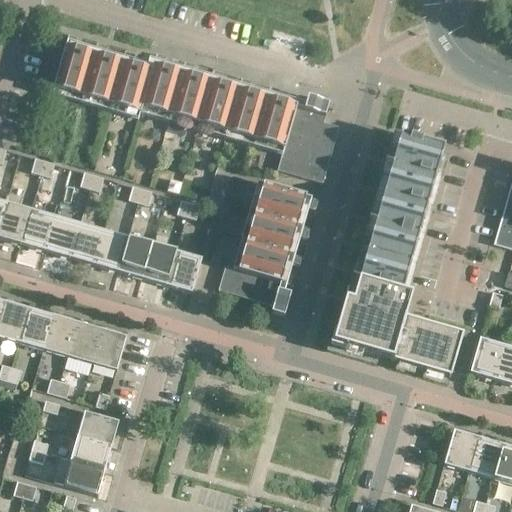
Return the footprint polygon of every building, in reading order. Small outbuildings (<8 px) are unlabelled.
[(77,40),(68,38),(52,92),(139,117),(141,112),(282,152),(276,173),(321,186),(338,130),(322,125),(328,106),(297,97),(295,104),(277,98),(279,92),(269,89),(267,96),(248,90),(250,84),(240,81),(238,88),(219,82),(221,76),(212,73),(210,79),(192,74),(193,67),(184,64),(182,71),(163,66),(165,59),(155,56),(153,63),(148,62),(146,67),(132,63),(134,57),(125,54),(123,61),(104,55),(106,49),(96,46),(94,52),(76,47),(77,40)] [(407,298),(441,177),(442,177),(447,159),(441,157),(443,150),(399,138),(366,253),(359,251),(331,347),(392,364),(392,363),(450,379),(462,336),(405,319),(411,299),(407,298)] [(44,164),(34,162),(30,176),(40,179),(44,164)] [(54,167),(44,164),(40,179),(50,181),(54,167)] [(93,179),(83,176),(79,190),(89,193),(93,179)] [(103,181),(93,179),(89,193),(99,196),(103,181)] [(511,179),(510,189),(495,240),(493,248),(511,253),(511,179)] [(262,187),(254,216),(237,273),(224,269),(217,293),(272,309),(270,315),(283,319),(292,288),(286,286),(291,267),(298,269),(300,260),(294,258),(299,239),(306,241),(309,231),(302,229),(307,211),(314,212),(317,203),(262,187)] [(141,193),(132,190),(128,204),(137,207),(141,193)] [(151,195),(141,193),(137,207),(147,209),(151,195)] [(190,206),(180,204),(176,218),(186,220),(190,206)] [(30,213),(6,206),(0,226),(0,241),(20,247),(30,213)] [(199,209),(190,206),(186,220),(195,223),(199,209)] [(55,220),(30,213),(20,247),(45,254),(55,220)] [(79,227),(55,220),(45,254),(69,261),(79,227)] [(219,224),(216,236),(226,239),(230,227),(219,224)] [(103,234),(79,227),(69,261),(93,268),(103,234)] [(127,241),(103,234),(93,268),(117,275),(127,241)] [(152,248),(127,241),(117,275),(142,282),(152,248)] [(176,255),(152,248),(142,282),(166,289),(176,255)] [(213,253),(210,264),(219,267),(222,256),(213,253)] [(201,262),(176,255),(166,289),(191,296),(201,262)] [(511,277),(507,276),(503,290),(511,292),(511,277)] [(492,295),(488,309),(498,312),(502,298),(492,295)] [(28,312),(4,305),(0,316),(0,340),(18,346),(28,312)] [(52,319),(28,312),(18,346),(42,353),(52,319)] [(76,326),(52,319),(42,353),(66,360),(76,326)] [(100,333),(76,326),(66,360),(90,367),(100,333)] [(125,340),(100,333),(90,367),(115,374),(125,340)] [(503,348),(479,341),(469,376),(493,383),(503,348)] [(511,350),(503,348),(493,383),(511,388),(511,350)] [(0,371),(0,382),(7,385),(11,371),(1,368),(0,371)] [(20,373),(11,371),(7,385),(16,388),(20,373)] [(50,382),(46,396),(55,399),(59,385),(50,382)] [(69,387),(59,385),(55,399),(65,402),(69,387)] [(98,396),(95,410),(104,413),(108,399),(98,396)] [(45,404),(42,414),(56,418),(59,408),(45,404)] [(118,425),(83,415),(76,440),(111,450),(118,425)] [(477,441),(452,434),(442,468),(467,475),(477,441)] [(111,450),(76,440),(69,464),(104,474),(111,450)] [(501,448),(477,441),(467,475),(491,482),(501,448)] [(48,448),(33,443),(31,453),(45,457),(48,448)] [(511,450),(501,448),(491,482),(511,487),(511,450)] [(45,457),(31,453),(28,463),(42,467),(45,457)] [(104,474),(69,464),(62,489),(96,499),(104,474)] [(26,487),(16,484),(12,499),(22,501),(26,487)] [(36,490),(26,487),(22,501),(32,504),(36,490)] [(445,495),(435,492),(431,507),(441,510),(445,495)] [(72,511),(75,501),(65,499),(61,511),(72,511)]
